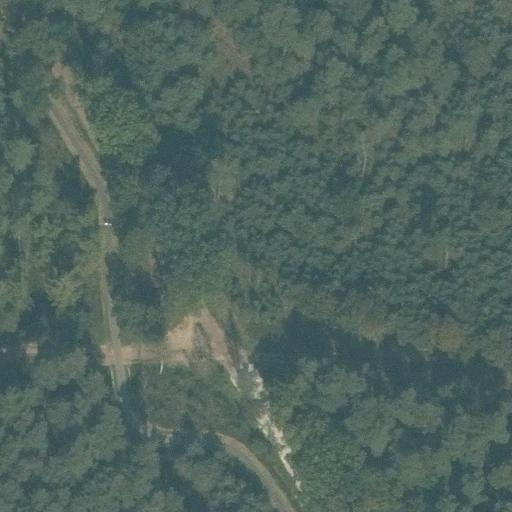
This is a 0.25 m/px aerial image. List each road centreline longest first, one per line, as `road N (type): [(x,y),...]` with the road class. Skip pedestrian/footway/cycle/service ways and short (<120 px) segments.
road 1 (track): [(328,511),(19,0)]
road 2 (track): [(511,398),(424,377),(228,354),(0,352)]
